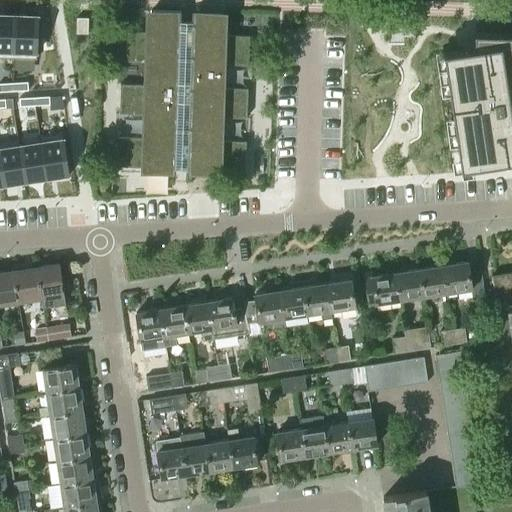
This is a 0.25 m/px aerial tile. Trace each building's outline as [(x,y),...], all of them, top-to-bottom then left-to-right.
[(186,173),(217,174),(217,169),(244,170),(244,169),(245,142),(245,141),(218,140),(218,116),(246,117),(246,116),(247,90),(247,88),(220,87),(220,64),(248,65),(248,63),(248,37),(249,37),(249,36),(221,35),(222,21),(222,13),(192,12),(191,21),(180,20),(181,11),(150,10),(150,32),(122,31),(122,33),(121,59),(121,60),(149,61),(148,85),(120,84),(120,85),(120,112),(119,112),(119,113),(147,114),(146,138),(118,137),(118,138),(119,138),(118,165),(117,165),(117,166),(145,167),(145,171),(175,172),(175,168),(186,168),(186,173)] [(0,14),(0,57),(13,58),(15,15),(0,14)] [(15,15),(13,58),(36,59),(37,15),(15,15)] [(88,17),(76,17),(75,33),(88,33),(88,17)] [(473,48),(443,52),(460,168),(511,160),(511,34),(474,33),(473,48)] [(28,82),(13,83),(13,91),(28,90),(28,82)] [(13,83),(0,83),(0,91),(13,91),(13,83)] [(34,97),(19,98),(20,107),(35,106),(34,97)] [(49,97),(34,97),(35,106),(50,105),(49,97)] [(62,132),(39,136),(40,142),(46,179),(68,175),(62,132)] [(18,139),(0,141),(0,169),(2,185),(24,182),(18,145),(19,145),(18,139)] [(19,145),(18,145),(24,182),(46,179),(40,142),(19,145)] [(467,261),(443,265),(447,292),(471,289),(472,296),(484,295),(480,269),(468,271),(467,261)] [(59,263),(36,266),(41,298),(43,307),(64,304),(65,309),(66,308),(59,263)] [(443,265),(419,268),(423,296),(447,292),(443,265)] [(36,266),(13,270),(18,301),(41,298),(36,266)] [(419,268),(395,272),(399,300),(423,296),(419,268)] [(13,270),(0,271),(0,304),(18,301),(13,270)] [(497,310),(508,308),(511,307),(511,271),(492,274),(497,310)] [(399,300),(395,272),(364,277),(369,312),(371,312),(369,304),(399,300)] [(350,279),(326,283),(330,310),(354,306),(350,279)] [(326,283),(302,286),(307,314),(322,312),(323,320),(332,319),(330,310),(326,283)] [(302,286),(278,290),(283,317),(307,314),(302,286)] [(283,317),(278,290),(254,294),(260,330),(283,326),(282,318),(283,317)] [(231,297),(207,301),(213,338),(249,333),(245,307),(233,309),(231,297)] [(207,301),(183,304),(187,332),(200,330),(201,339),(213,338),(207,301)] [(183,304),(159,308),(165,346),(176,344),(174,334),(187,332),(183,304)] [(165,346),(159,308),(135,312),(140,340),(141,350),(165,346)] [(68,324),(45,327),(47,339),(70,336),(68,324)] [(47,339),(45,327),(34,329),(36,341),(47,339)] [(402,330),(403,336),(404,336),(406,351),(429,347),(426,327),(402,330)] [(463,327),(451,328),(453,344),(465,342),(463,327)] [(439,330),(442,345),(453,344),(451,328),(439,330)] [(11,332),(13,345),(24,343),(22,331),(11,332)] [(404,336),(403,336),(392,338),(394,353),(406,351),(404,336)] [(347,345),(336,347),(338,361),(349,359),(347,345)] [(338,361),(336,347),(324,349),(326,363),(338,361)] [(460,351),(435,355),(439,382),(464,378),(460,351)] [(17,353),(0,355),(0,367),(9,366),(18,365),(17,353)] [(300,353),(288,355),(291,368),(302,367),(300,353)] [(291,368),(288,355),(266,358),(268,372),(291,368)] [(424,356),(411,358),(415,383),(427,381),(424,356)] [(411,358),(399,360),(403,385),(415,383),(411,358)] [(399,360),(388,362),(391,387),(403,385),(399,360)] [(388,362),(376,363),(380,389),(391,387),(388,362)] [(75,363),(43,368),(46,392),(78,387),(75,363)] [(380,389),(376,363),(364,365),(364,366),(366,380),(367,391),(380,389)] [(229,364),(217,366),(219,380),(231,378),(229,364)] [(9,366),(0,367),(0,393),(1,399),(14,397),(12,388),(9,366)] [(217,366),(206,367),(206,368),(208,381),(219,380),(217,366)] [(364,366),(351,368),(353,382),(366,380),(364,366)] [(351,368),(339,370),(342,384),(353,382),(351,368)] [(342,384),(339,370),(328,371),(330,386),(342,384)] [(182,371),(169,372),(172,387),(184,385),(182,371)] [(172,387),(169,372),(146,376),(148,391),(172,387)] [(303,375),(292,377),(294,391),(306,389),(303,375)] [(294,391),(292,377),(280,379),(282,393),(294,391)] [(464,378),(439,382),(441,393),(466,389),(464,378)] [(243,384),(247,413),(261,411),(256,382),(243,384)] [(232,386),(220,388),(223,402),(234,401),(232,386)] [(49,406),(38,408),(40,416),(50,414),(82,410),(78,387),(46,392),(49,406)] [(209,390),(197,392),(199,406),(211,404),(223,402),(220,388),(209,390)] [(466,389),(441,393),(443,405),(468,401),(466,389)] [(185,393),(173,395),(175,410),(187,408),(185,393)] [(175,410),(173,395),(149,399),(151,413),(175,410)] [(14,397),(1,399),(2,407),(15,405),(14,397)] [(468,401),(443,405),(444,416),(470,412),(468,401)] [(82,410),(50,414),(53,437),(85,433),(82,410)] [(470,412),(444,416),(446,428),(472,424),(470,412)] [(322,415),(298,418),(300,428),(304,456),(314,454),(328,452),(324,425),(322,415)] [(372,417),(347,421),(352,449),(362,447),(376,445),(372,417)] [(347,421),(324,425),(328,452),(342,450),(352,449),(347,421)] [(472,424),(446,428),(448,441),(474,437),(472,424)] [(236,428),(227,430),(228,439),(233,467),(243,465),(257,463),(253,435),(238,438),(236,428)] [(300,428),(276,432),(280,460),(294,457),(304,456),(300,428)] [(203,431),(179,434),(179,437),(185,474),(195,473),(209,470),(205,443),(203,431)] [(85,433),(53,437),(57,460),(89,456),(85,433)] [(7,436),(8,445),(21,443),(19,434),(7,436)] [(179,437),(155,441),(161,478),(175,476),(185,474),(179,437)] [(474,437),(448,441),(450,452),(475,448),(474,437)] [(228,439),(205,443),(209,470),(223,468),(233,467),(228,439)] [(21,443),(8,445),(9,453),(22,451),(21,443)] [(475,448),(450,452),(452,464),(477,460),(475,448)] [(89,456),(57,460),(60,483),(92,479),(89,456)] [(477,460),(452,464),(454,475),(479,471),(477,460)] [(479,471),(454,475),(455,487),(481,483),(479,471)] [(60,483),(47,485),(50,508),(64,506),(96,501),(92,479),(60,483)] [(14,482),(15,490),(28,488),(26,480),(14,482)] [(28,488),(15,490),(16,499),(29,497),(28,488)] [(429,511),(426,490),(383,497),(384,511),(429,511)] [(97,511),(96,501),(64,506),(64,511),(97,511)]
